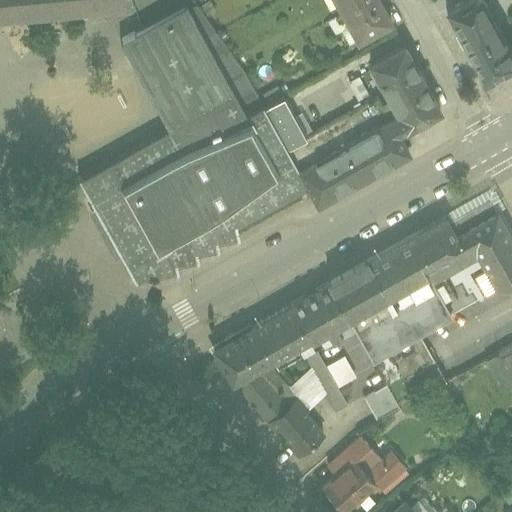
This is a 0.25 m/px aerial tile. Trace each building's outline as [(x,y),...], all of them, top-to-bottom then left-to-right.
[(170,125),(243,88),(191,0),(190,0),(125,39),(170,125)] [(335,0),(358,40),(391,22),(378,0),(335,0)] [(511,45),(507,48),(480,0),(458,0),(439,10),(481,87),(511,69),(511,45)] [(361,65),(378,96),(399,135),(438,113),(400,44),(361,65)] [(287,97),(258,110),(243,88),(170,125),(80,171),(136,273),(170,268),(169,255),(191,255),(191,243),(212,243),(212,232),(235,231),(235,219),(305,181),(289,152),(310,141),(287,97)] [(310,141),(289,152),(305,181),(307,199),(405,145),(399,135),(378,96),(310,141)] [(511,230),(491,192),(324,284),(348,327),(366,359),(421,329),(511,278),(511,230)] [(348,327),(324,284),(200,352),(224,395),(232,390),(275,367),(348,327)] [(275,367),(232,390),(297,457),(331,425),(275,367)] [(371,411),(390,401),(381,384),(362,394),(371,411)] [(353,458),(319,486),(339,511),(374,484),(353,458)] [(410,511),(402,501),(388,511),(410,511)]
